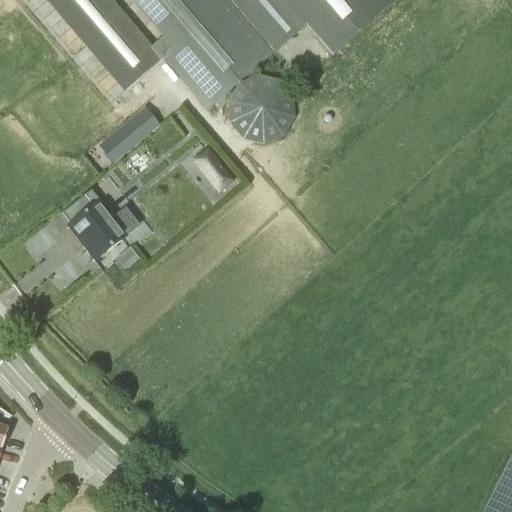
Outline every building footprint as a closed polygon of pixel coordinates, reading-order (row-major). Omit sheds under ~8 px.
[(46,0),(125,92),(158,64),(163,59),(152,46),(147,51),(102,0),(46,0)] [(131,0),(163,37),(152,46),(163,59),(208,110),(306,26),(332,57),(398,0),(131,0)] [(259,77),(239,85),(227,103),(228,125),(242,142),(263,147),(283,139),(295,121),(294,99),(280,82),(259,77)] [(145,109),(100,150),(116,168),(161,127),(145,109)] [(234,184),(207,149),(191,162),(217,196),(234,184)] [(95,206),(70,225),(81,240),(83,239),(87,245),(83,248),(94,263),(126,238),(125,237),(138,227),(124,210),(112,220),(111,219),(108,222),(95,206)] [(138,260),(129,249),(114,260),(123,271),(138,260)] [(511,511),(511,458),(484,511),(511,511)]
